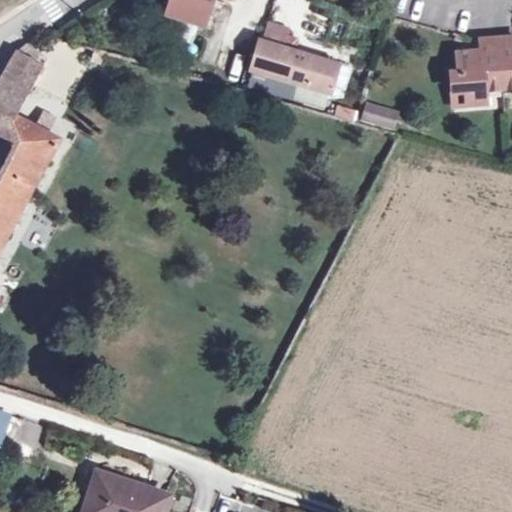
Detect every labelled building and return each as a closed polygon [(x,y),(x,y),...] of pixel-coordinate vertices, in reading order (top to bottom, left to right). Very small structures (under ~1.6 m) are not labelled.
[(166,0),(161,17),(201,30),(210,0),(166,0)] [(268,28),(262,50),(284,56),(291,34),(268,28)] [(452,84),(455,101),(468,100),(471,113),(491,110),(489,98),(506,96),(511,95),(511,47),(510,48),(498,50),(489,51),(484,51),(484,65),(460,67),(461,84),(452,84)] [(261,49),(253,76),(331,98),(338,72),(284,56),(262,50),(261,49)] [(0,168),(0,244),(54,152),(6,124),(33,74),(30,72),(36,59),(24,50),(13,58),(0,79),(0,150),(7,155),(0,168)] [(331,98),(253,76),(248,95),(325,118),(331,98)] [(468,100),(455,101),(457,115),(471,113),(468,100)] [(359,122),(395,130),(400,111),(364,102),(359,122)] [(167,511),(172,500),(102,478),(89,511),(167,511)]
